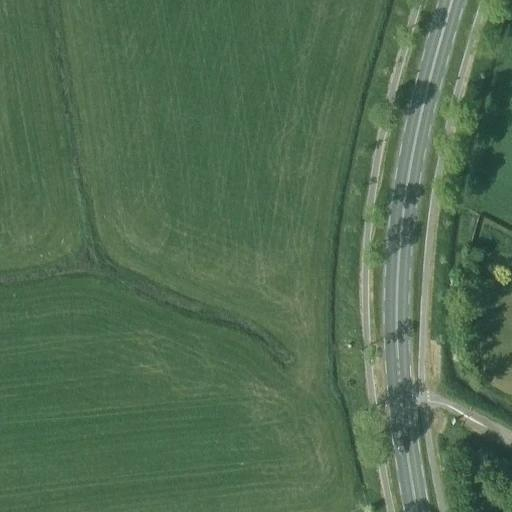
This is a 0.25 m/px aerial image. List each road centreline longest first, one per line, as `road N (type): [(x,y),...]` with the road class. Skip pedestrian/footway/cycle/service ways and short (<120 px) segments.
road 1 (primary): [(399,401),(401,225),(418,117),(451,0)]
road 2 (residential): [(511,444),(441,404),(399,401)]
